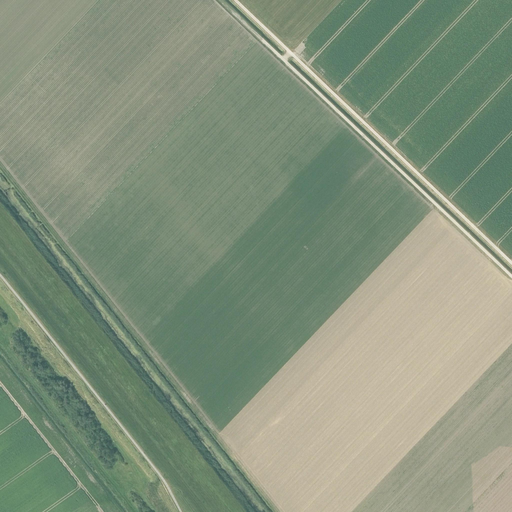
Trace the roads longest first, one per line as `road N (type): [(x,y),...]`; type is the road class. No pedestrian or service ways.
road 1 (track): [(511,276),(265,41)]
road 2 (track): [(270,34),(511,263)]
